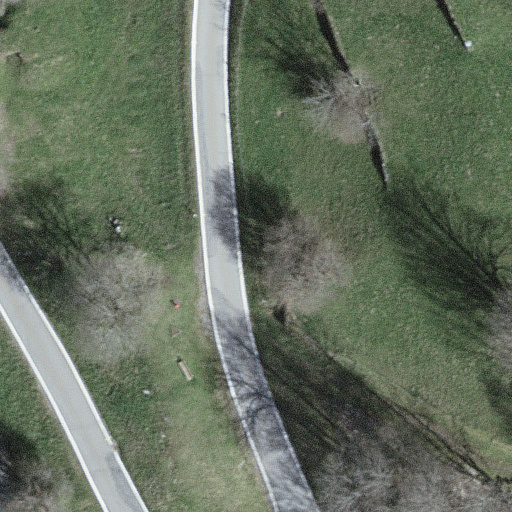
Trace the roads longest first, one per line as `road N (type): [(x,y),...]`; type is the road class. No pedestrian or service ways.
road 1 (unclassified): [(294,511),(248,386),(227,296),(209,57),(213,0)]
road 2 (unclassified): [(0,273),(128,511)]
